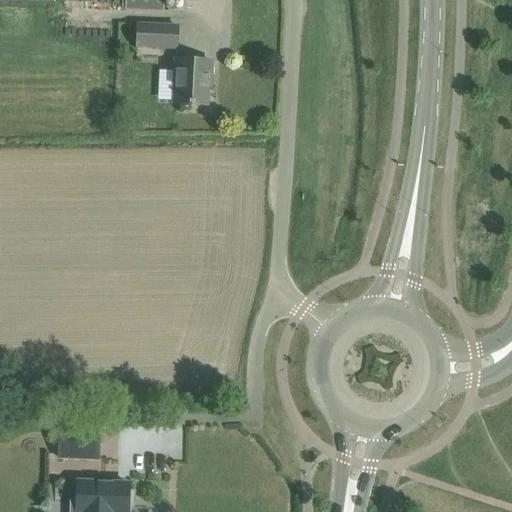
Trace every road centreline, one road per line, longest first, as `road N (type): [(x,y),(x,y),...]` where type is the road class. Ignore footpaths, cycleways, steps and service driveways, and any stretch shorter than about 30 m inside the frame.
road 1 (unclassified): [(334,332),(287,289),(282,240),(295,0)]
road 2 (unknown): [(287,289),(258,394),(144,429)]
road 3 (tertiary): [(410,215),(429,105),(432,0)]
